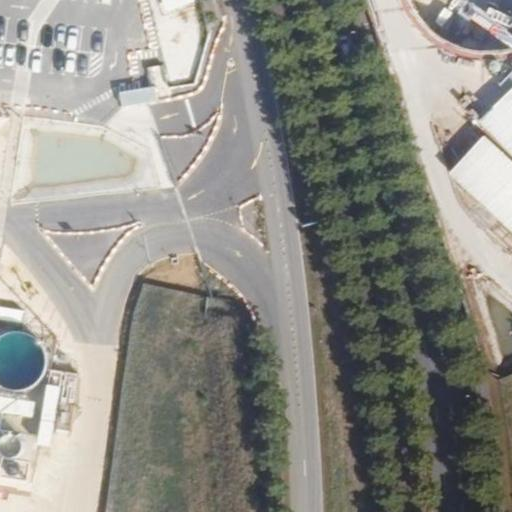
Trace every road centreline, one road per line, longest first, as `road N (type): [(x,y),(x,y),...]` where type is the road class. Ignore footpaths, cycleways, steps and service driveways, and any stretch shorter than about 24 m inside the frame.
road 1 (primary): [(451,511),(430,360),(398,227),(326,0)]
road 2 (primary): [(236,0),(277,201),(306,511)]
